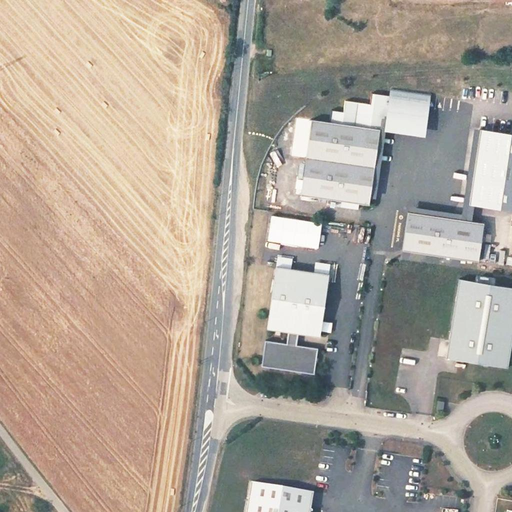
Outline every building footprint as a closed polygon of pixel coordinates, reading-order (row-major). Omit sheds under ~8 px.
[(387,137),(388,129),(425,135),(431,103),(394,97),(393,102),(374,99),(372,110),(347,106),(345,117),(333,115),(331,127),(313,124),(300,199),(368,210),(380,135),(387,137)] [(511,211),(511,135),(476,130),(463,204),(511,211)] [(478,264),(484,228),(409,216),(403,252),(478,264)] [(315,342),(326,279),(273,270),(263,333),(284,336),(282,347),(261,344),(256,370),(309,379),(313,353),(293,350),(294,338),(315,342)] [(507,371),(511,340),(511,290),(458,282),(444,361),(507,371)] [(312,511),(315,497),(252,487),(247,511),(312,511)]
